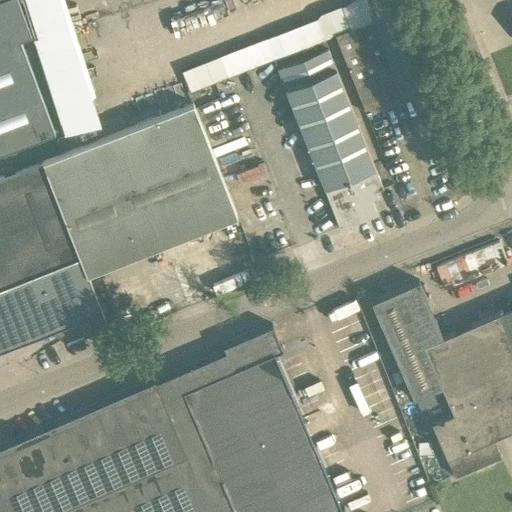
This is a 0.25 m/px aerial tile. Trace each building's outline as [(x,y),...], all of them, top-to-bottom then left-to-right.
[(0,0),(0,46),(19,39),(30,34),(16,0),(0,0)] [(367,0),(374,17),(386,12),(409,4),(407,0),(367,0)] [(441,85),(410,5),(335,34),(366,114),(441,85)] [(0,154),(54,135),(19,39),(0,46),(0,154)] [(327,49),(276,68),(340,229),(377,214),(369,193),(383,188),(327,49)] [(191,101),(40,161),(76,255),(104,326),(106,325),(86,275),(236,216),(191,101)] [(0,349),(76,319),(82,334),(83,335),(104,326),(76,255),(40,161),(0,176),(0,349)] [(432,423),(455,476),(500,457),(492,437),(511,429),(511,305),(443,336),(418,280),(370,300),(415,397),(427,391),(433,404),(448,398),(454,413),(432,423)] [(345,511),(343,506),(340,507),(273,351),(282,348),(272,325),(224,345),(226,351),(155,382),(154,380),(0,447),(0,511),(345,511)] [(395,383),(405,379),(401,370),(392,374),(395,383)]
